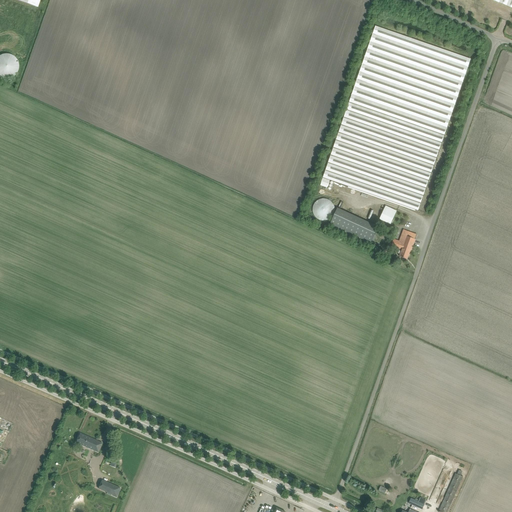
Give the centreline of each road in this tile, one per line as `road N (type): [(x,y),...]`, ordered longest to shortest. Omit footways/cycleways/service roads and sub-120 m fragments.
road 1 (unclassified): [(336,499),(499,38)]
road 2 (unclassified): [(336,499),(0,350)]
road 3 (primary): [(332,508),(0,361)]
road 4 (unclassified): [(0,371),(316,511)]
